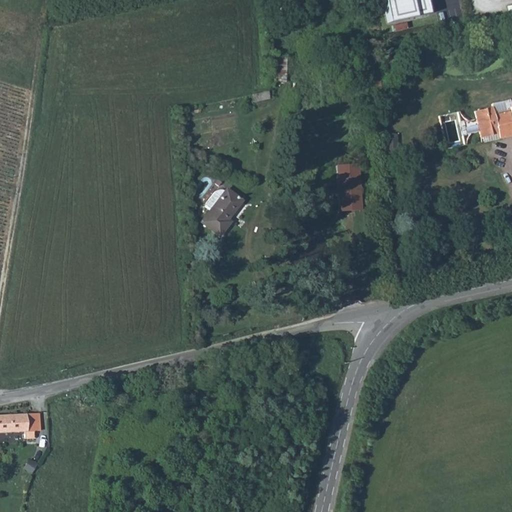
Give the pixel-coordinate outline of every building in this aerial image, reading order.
[(382,0),(388,23),(429,14),(425,0),(382,0)] [(279,43),(277,80),(288,80),(290,43),(279,43)] [(476,118),(460,121),(464,136),(479,133),(480,138),(492,135),(492,134),(497,133),(498,138),(511,134),(511,107),(509,99),(491,103),(492,108),(474,112),(476,118)] [(386,112),(388,142),(398,141),(396,111),(386,112)] [(359,164),(337,166),(340,211),(361,210),(359,164)] [(229,190),(204,221),(222,234),(232,220),(229,218),(242,200),(229,190)] [(33,438),(33,432),(39,432),(39,413),(0,414),(0,433),(24,432),(24,438),(33,438)]
